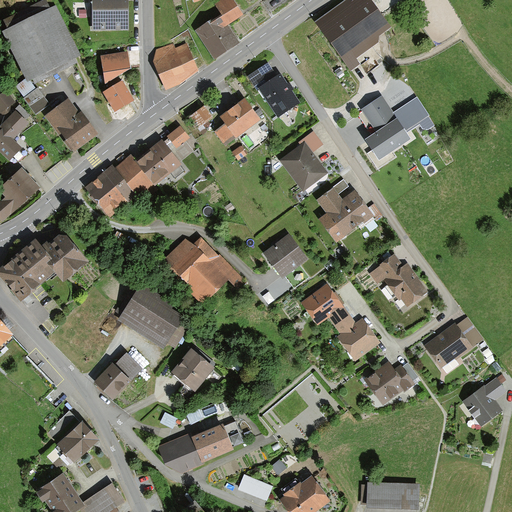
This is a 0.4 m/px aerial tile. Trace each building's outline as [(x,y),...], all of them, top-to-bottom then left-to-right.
[(128,0),(92,0),(93,32),(129,31),(128,0)] [(196,29),(213,58),(234,45),(221,25),(236,16),(226,0),(222,0),(213,6),(219,15),(196,29)] [(351,0),(316,27),(344,63),(384,32),(359,0),(351,0)] [(56,6),(3,31),(27,82),(80,56),(56,6)] [(164,86),(197,74),(186,46),(153,58),(164,86)] [(123,54),(98,57),(102,86),(125,71),(123,54)] [(268,64),(248,77),(258,92),(258,91),(278,78),(268,64)] [(258,91),(278,120),(301,105),(281,76),(278,78),(258,91)] [(123,84),(103,96),(115,116),(135,104),(123,84)] [(0,98),(0,101),(12,108),(16,99),(4,92),(0,98)] [(367,144),(379,162),(409,142),(403,134),(429,117),(417,100),(393,116),(382,100),(361,115),(376,138),(367,144)] [(233,137),(255,120),(240,101),(218,118),(233,137)] [(68,103),(49,119),(74,152),(95,136),(81,118),(80,119),(68,103)] [(196,128),(209,118),(202,109),(189,118),(196,128)] [(5,132),(0,136),(0,152),(10,162),(21,151),(11,141),(27,125),(17,114),(2,129),(5,132)] [(175,130),(159,143),(176,166),(193,153),(175,130)] [(281,162),(304,193),(326,177),(309,153),(320,145),(312,134),(298,143),(301,147),(281,162)] [(159,143),(132,164),(149,186),(152,190),(179,169),(176,166),(159,143)] [(238,160),(245,155),(241,148),(234,153),(238,160)] [(129,161),(113,174),(131,196),(133,199),(149,186),(132,164),(129,161)] [(111,171),(86,191),(105,216),(131,196),(113,174),(111,171)] [(1,191),(8,199),(0,205),(0,217),(2,221),(37,190),(22,173),(1,191)] [(316,200),(327,213),(318,219),(336,243),(374,215),(355,190),(342,199),(338,194),(349,186),(344,179),(316,200)] [(185,238),(161,263),(204,304),(236,271),(201,237),(193,245),(185,238)] [(36,246),(2,274),(24,302),(59,274),(67,284),(88,268),(64,238),(43,254),(36,246)] [(289,240),(267,256),(283,277),(305,261),(289,240)] [(395,259),(375,273),(396,301),(402,297),(408,305),(426,292),(408,267),(404,270),(395,259)] [(136,288),(116,323),(165,350),(185,315),(136,288)] [(329,316),(335,325),(348,316),(327,288),(304,304),(319,324),(329,316)] [(340,339),(356,360),(377,344),(362,323),(356,327),(348,316),(335,325),(343,336),(340,339)] [(456,319),(422,347),(446,375),(479,348),(456,319)] [(0,323),(0,345),(11,335),(0,323)] [(192,354),(175,375),(195,392),(212,370),(192,354)] [(121,356),(93,385),(110,401),(138,372),(121,356)] [(8,373),(38,403),(55,386),(25,357),(8,373)] [(389,361),(364,379),(384,407),(415,384),(400,364),(395,368),(389,361)] [(497,380),(462,404),(480,429),(504,412),(496,401),(506,393),(497,380)] [(166,412),(162,422),(174,428),(179,418),(166,412)] [(80,422),(56,445),(72,461),(96,438),(80,422)] [(243,444),(234,422),(193,439),(191,435),(159,448),(167,467),(179,470),(243,444)] [(280,459),(271,466),(278,475),(287,468),(280,459)] [(41,485),(50,500),(73,486),(64,471),(41,485)] [(312,474),(283,494),(295,511),(306,511),(328,497),(312,474)] [(244,475),(238,490),(267,501),(273,486),(244,475)] [(420,484),(368,482),(367,508),(419,510),(420,484)] [(79,506),(83,511),(108,511),(125,501),(112,483),(79,506)] [(50,500),(57,511),(64,511),(82,501),(73,486),(50,500)]
